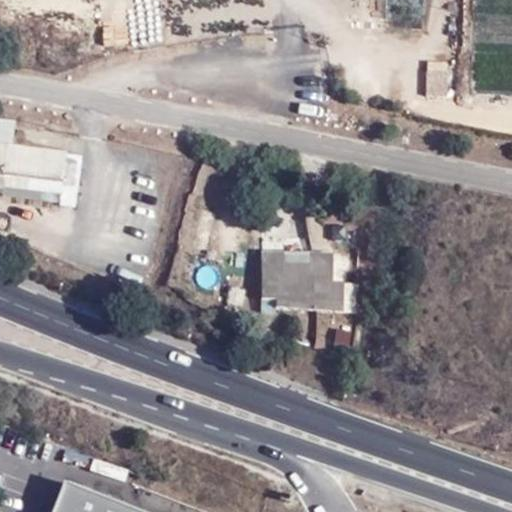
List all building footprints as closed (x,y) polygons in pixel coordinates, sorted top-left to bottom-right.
[(314,0),(314,20),(376,20),(376,6),(362,6),(362,0),(314,0)] [(445,97),(447,71),(427,69),(425,95),(445,97)] [(77,151),(0,143),(0,186),(73,194),(77,151)] [(359,304),(360,270),(343,269),(342,277),(334,277),(313,275),(315,253),(315,247),(262,246),(259,292),(277,293),(276,302),(359,304)] [(313,275),(334,277),(334,253),(315,253),(313,275)] [(144,511),(132,507),(63,480),(48,511),(144,511)]
